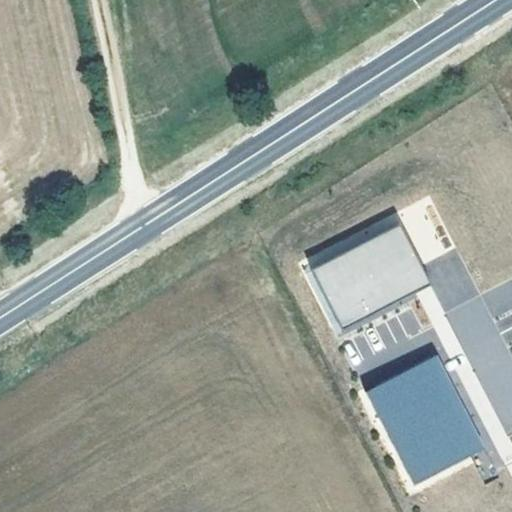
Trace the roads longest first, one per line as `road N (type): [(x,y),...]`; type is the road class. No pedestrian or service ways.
road 1 (primary): [(494,0),(0,318)]
road 2 (track): [(143,225),(95,0)]
